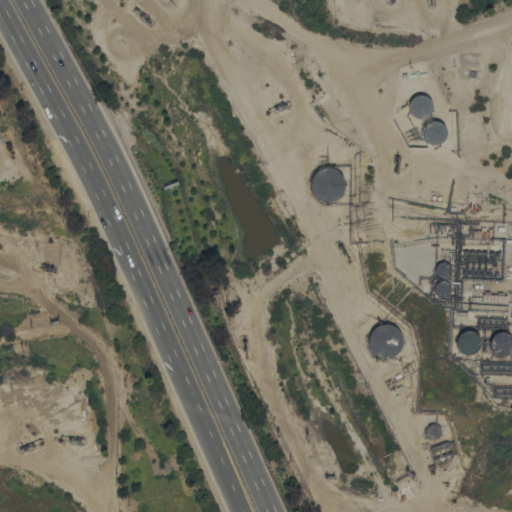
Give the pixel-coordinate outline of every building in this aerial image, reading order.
[(340,170),(310,170),(310,200),(340,200),(340,170)] [(481,229),(481,226),(486,226),(486,230),(490,230),(489,238),(473,238),(473,229),(481,229)] [(482,300),(482,298),(482,296),(483,296),(483,293),(484,293),(484,290),(490,291),(490,293),(497,294),(497,291),(503,291),(503,294),(508,294),(507,302),(482,300)] [(449,439),(451,445),(432,451),(430,445),(449,439)] [(452,450),(454,456),(435,462),(433,456),(452,450)]
